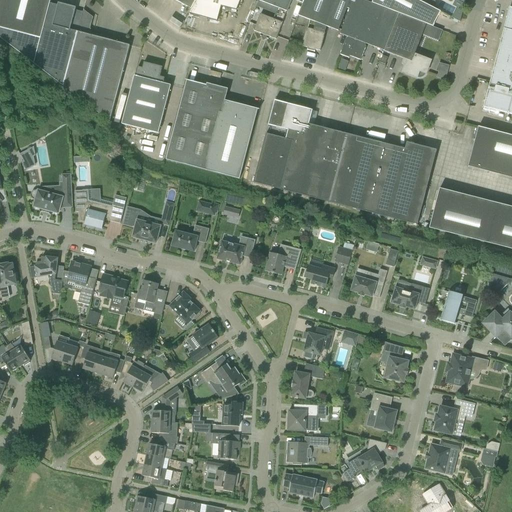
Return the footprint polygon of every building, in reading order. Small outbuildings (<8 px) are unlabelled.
[(0,0),(0,28),(41,39),(50,5),(51,0),(0,0)] [(189,14),(189,15),(196,0),(173,0),(191,10),(189,14)] [(196,0),(189,15),(217,22),(221,7),(237,11),(241,0),(196,0)] [(258,0),(278,8),(287,11),(291,2),(302,6),(304,0),(258,0)] [(304,0),(302,6),(298,16),(316,23),(326,27),(327,28),(338,32),(347,9),(350,0),(304,0)] [(384,52),(398,15),(399,14),(372,4),(361,0),(350,0),(347,9),(349,10),(340,35),(347,37),(366,45),(374,48),(384,52)] [(372,4),(399,14),(426,25),(433,27),(441,12),(434,9),(417,0),(416,0),(373,0),(373,2),(372,4)] [(416,0),(417,0),(434,9),(435,6),(435,4),(435,2),(433,1),(432,0),(416,0)] [(50,5),(41,39),(0,28),(0,38),(63,87),(83,14),(74,11),(75,7),(60,3),(58,7),(50,5)] [(287,12),(287,11),(278,8),(274,20),(260,15),(254,32),(261,34),(260,36),(260,37),(268,40),(268,39),(269,37),(276,40),(283,23),(282,23),(286,12),(287,12)] [(511,8),(509,8),(509,11),(483,108),(511,115),(511,8)] [(110,123),(127,56),(130,46),(93,37),(93,34),(88,32),(89,29),(90,30),(93,18),(84,11),(84,10),(83,10),(83,14),(63,87),(110,123)] [(460,23),(460,21),(462,16),(455,12),(452,18),(460,23)] [(398,15),(384,52),(404,60),(412,63),(415,55),(426,25),(398,15)] [(318,48),(321,49),(325,34),(324,34),(326,27),(316,23),(314,31),(307,29),(305,38),(303,47),(308,49),(307,50),(307,51),(315,53),(315,52),(315,51),(317,51),(318,48)] [(426,25),(423,35),(439,41),(442,31),(433,27),(426,25)] [(365,46),(366,45),(347,37),(340,55),(349,59),(350,57),(361,61),(366,47),(365,46)] [(424,77),(426,74),(431,62),(415,55),(412,63),(404,60),(402,65),(405,66),(403,73),(417,78),(419,79),(422,78),(424,77)] [(382,56),(380,64),(385,66),(388,58),(382,56)] [(158,134),(169,96),(171,86),(163,84),(165,79),(160,77),(162,68),(144,63),(141,72),(137,71),(138,68),(135,77),(134,77),(132,86),(122,125),(158,134)] [(206,86),(187,81),(166,161),(239,180),(257,109),(225,101),(228,90),(207,84),(206,86)] [(266,134),(253,183),(281,190),(329,203),(347,135),(309,125),(312,111),(287,105),(275,102),(269,126),(271,126),(269,135),(266,134)] [(511,178),(511,136),(478,128),(468,167),(511,178)] [(347,135),(329,203),(349,208),(417,226),(434,161),(437,151),(407,143),(405,150),(347,135)] [(34,148),(20,155),(23,161),(21,163),(21,164),(23,166),(22,166),(23,169),(24,169),(26,171),(35,166),(33,157),(35,156),(34,148)] [(58,214),(60,207),(63,207),(63,209),(73,209),(71,175),(62,175),(62,187),(54,188),(52,195),(36,191),(33,192),(31,193),(31,196),(31,198),(33,200),(36,201),(34,207),(42,210),(41,212),(49,214),(50,212),(58,214)] [(511,207),(440,189),(430,229),(511,249),(511,207)] [(120,224),(123,215),(124,209),(126,201),(115,198),(112,209),(108,208),(108,207),(100,205),(91,203),(91,204),(89,203),(88,191),(83,191),(75,192),(76,213),(79,213),(80,221),(86,222),(85,226),(96,229),(96,228),(102,230),(102,228),(102,224),(103,225),(105,218),(109,219),(108,221),(120,224)] [(169,227),(174,205),(167,203),(161,225),(169,227)] [(215,217),(216,214),(217,214),(219,205),(213,204),(213,205),(203,203),(200,213),(215,217)] [(156,244),(158,234),(160,227),(139,221),(141,213),(127,209),(123,224),(136,227),(133,238),(156,244)] [(9,212),(0,214),(0,224),(11,222),(9,212)] [(205,244),(208,235),(209,230),(195,226),(192,236),(176,232),(172,247),(194,253),(197,242),(205,244)] [(219,250),(217,260),(240,266),(242,257),(251,259),(253,249),(255,241),(248,239),(246,248),(239,246),(221,242),(219,250)] [(301,251),(288,247),(281,246),(279,250),(278,255),(270,253),(265,272),(281,276),(285,263),(297,266),(301,251)] [(335,262),(348,266),(352,252),(343,250),(339,248),(335,262)] [(390,250),(386,266),(394,268),(399,252),(390,250)] [(30,265),(29,265),(32,279),(41,278),(49,276),(56,275),(57,269),(58,259),(46,258),(46,259),(42,258),(42,259),(40,259),(40,260),(38,261),(37,262),(38,263),(36,264),(36,267),(30,268),(30,265)] [(438,262),(422,258),(420,266),(436,271),(438,262)] [(78,303),(90,306),(94,290),(96,280),(88,278),(90,269),(87,268),(87,269),(84,268),(84,266),(72,263),(69,273),(70,274),(68,280),(66,289),(81,292),(78,303)] [(0,303),(6,300),(3,294),(9,291),(8,286),(16,285),(15,281),(17,281),(16,274),(14,274),(12,265),(8,266),(8,265),(0,266),(0,303)] [(306,270),(303,278),(312,281),(311,284),(325,288),(328,278),(332,279),(335,270),(323,267),(322,271),(309,267),(308,270),(306,270)] [(351,292),(359,294),(358,296),(364,298),(364,296),(372,298),(376,284),(383,286),(387,272),(380,270),(378,276),(368,273),(366,280),(355,277),(351,292)] [(511,280),(490,274),(487,286),(491,288),(497,295),(511,280)] [(124,297),(127,282),(118,280),(115,280),(114,278),(103,275),(99,293),(101,294),(100,297),(113,300),(111,305),(126,309),(129,298),(124,297)] [(55,281),(49,280),(52,294),(61,295),(62,281),(55,281)] [(141,290),(139,290),(136,300),(135,305),(138,310),(145,311),(154,314),(162,316),(165,304),(157,302),(160,291),(159,292),(157,292),(159,285),(153,284),(143,281),(141,290)] [(391,304),(400,306),(399,308),(405,310),(406,308),(415,311),(417,303),(425,305),(430,290),(412,285),(410,292),(395,288),(391,304)] [(456,325),(457,324),(455,323),(457,315),(472,319),(475,309),(477,302),(444,292),(443,292),(448,294),(444,310),(441,319),(436,318),(436,319),(456,325)] [(183,293),(176,300),(170,307),(188,325),(193,319),(195,320),(199,315),(198,314),(200,312),(190,302),(191,301),(183,293)] [(500,318),(495,313),(483,324),(490,333),(493,330),(499,337),(497,339),(505,347),(511,341),(511,315),(508,311),(500,318)] [(79,317),(77,324),(83,326),(86,319),(79,317)] [(88,319),(86,325),(95,328),(97,321),(88,319)] [(10,328),(6,322),(0,325),(0,330),(1,333),(10,328)] [(29,322),(21,325),(25,346),(33,345),(29,322)] [(46,323),(39,324),(41,332),(47,330),(49,330),(48,323),(46,323)] [(194,364),(210,353),(206,347),(219,339),(209,325),(193,336),(200,348),(189,356),(194,364)] [(330,347),(333,333),(317,329),(315,335),(305,333),(303,339),(307,340),(307,344),(306,344),(303,357),(312,360),(314,355),(320,357),(322,350),(323,345),(330,347)] [(358,337),(344,333),(342,340),(348,341),(346,347),(355,349),(357,343),(358,337)] [(62,362),(67,346),(69,340),(59,336),(51,359),(62,362)] [(49,337),(42,338),(42,339),(44,350),(51,349),(49,337)] [(358,337),(357,343),(364,345),(366,339),(359,337),(358,337)] [(404,349),(385,343),(381,363),(387,365),(384,379),(404,384),(405,376),(407,376),(409,370),(407,370),(409,362),(399,360),(401,349),(404,349)] [(11,344),(8,346),(21,367),(24,365),(25,367),(30,363),(29,362),(30,361),(21,347),(16,350),(11,344)] [(11,374),(21,367),(8,346),(5,348),(3,346),(0,347),(0,362),(1,364),(3,362),(11,374)] [(67,346),(62,362),(73,366),(78,349),(67,346)] [(81,358),(86,360),(83,369),(93,372),(98,357),(100,351),(85,346),(84,348),(81,358)] [(98,357),(93,372),(103,376),(108,360),(110,354),(100,351),(98,357)] [(110,354),(108,360),(103,376),(113,379),(115,372),(120,374),(124,362),(119,360),(120,357),(110,353),(110,354)] [(472,360),(453,356),(452,364),(447,363),(445,374),(449,375),(447,382),(455,384),(454,391),(463,393),(464,387),(466,387),(468,380),(470,370),(481,370),(486,370),(487,362),(473,359),(472,360)] [(123,382),(133,388),(144,368),(143,367),(144,365),(138,362),(137,364),(134,362),(131,368),(123,382)] [(219,398),(221,400),(238,396),(234,388),(239,384),(241,386),(246,382),(240,375),(239,376),(235,369),(231,372),(226,366),(221,370),(217,363),(201,374),(208,383),(211,381),(211,382),(214,384),(217,385),(221,384),(227,393),(219,398)] [(503,365),(495,363),(493,371),(501,373),(503,365)] [(305,398),(309,399),(312,399),(313,397),(314,395),(313,392),(311,391),(307,391),(309,377),(314,378),(323,380),(324,376),(325,369),(306,364),(304,375),(295,373),(294,382),(292,381),(291,388),(293,389),(291,397),(296,398),(298,399),(298,398),(305,399),(305,398)] [(144,368),(133,388),(143,393),(148,384),(149,382),(152,384),(153,385),(150,387),(154,392),(168,382),(163,374),(161,375),(157,378),(151,375),(153,371),(145,366),(144,368)] [(188,380),(183,384),(185,392),(191,390),(188,380)] [(355,393),(362,395),(363,388),(357,387),(355,393)] [(153,412),(152,423),(170,424),(175,424),(175,416),(172,412),(171,412),(171,403),(183,395),(178,388),(162,398),(162,399),(162,412),(153,412)] [(390,398),(374,394),(370,410),(378,412),(374,429),(392,433),(394,425),(395,425),(396,420),(395,420),(397,412),(390,410),(387,409),(390,398)] [(471,418),(474,405),(456,401),(454,410),(440,407),(438,415),(436,415),(434,423),(436,423),(434,431),(452,436),(454,427),(457,415),(465,417),(471,418)] [(223,426),(229,427),(239,427),(239,415),(242,416),(242,404),(232,404),(232,406),(224,406),(223,426)] [(289,412),(288,431),(317,432),(317,416),(326,416),(326,407),(303,406),(303,412),(289,412)] [(192,433),(206,434),(210,434),(211,425),(204,425),(204,422),(200,422),(201,415),(191,414),(192,433)] [(168,435),(168,443),(177,445),(179,439),(177,438),(178,424),(175,424),(170,424),(152,423),(152,434),(168,435)] [(210,434),(206,434),(206,443),(212,443),(212,444),(219,445),(218,460),(236,461),(237,443),(230,442),(231,435),(213,434),(210,434)] [(328,439),(305,438),(304,444),(287,443),(286,463),(292,464),(292,465),(302,466),(302,464),(308,464),(308,460),(307,459),(308,449),(309,450),(309,446),(328,447),(328,439)] [(452,476),(454,467),(458,452),(460,452),(462,444),(442,439),(440,447),(431,445),(425,470),(452,476)] [(369,453),(359,459),(363,466),(358,468),(363,475),(376,468),(378,471),(384,467),(381,462),(380,462),(379,460),(380,459),(377,455),(385,450),(387,444),(369,440),(367,450),(369,453)] [(149,444),(147,455),(163,459),(163,458),(168,460),(170,460),(170,459),(171,459),(173,450),(173,451),(175,444),(177,445),(168,443),(159,441),(158,446),(149,444)] [(486,450),(498,453),(500,445),(492,443),(487,446),(486,450)] [(493,468),(496,457),(483,454),(481,462),(483,466),(493,468)] [(161,469),(163,459),(147,455),(145,466),(161,469)] [(219,465),(206,463),(205,473),(207,473),(206,482),(215,484),(214,490),(233,493),(234,487),(237,487),(239,475),(218,472),(219,465)] [(161,469),(145,466),(142,477),(152,479),(151,484),(166,487),(167,481),(165,481),(167,471),(166,471),(166,470),(161,469)] [(350,469),(343,474),(348,482),(355,478),(350,469)] [(289,493),(314,499),(315,493),(322,495),(324,483),(317,482),(317,481),(292,476),(285,475),(283,487),(290,488),(289,493)] [(414,481),(396,491),(401,499),(406,496),(407,497),(419,489),(414,481)] [(447,511),(453,508),(439,486),(430,491),(432,493),(424,498),(429,506),(420,511),(447,511)] [(138,497),(136,508),(153,511),(155,502),(166,504),(168,498),(148,494),(147,499),(138,497)] [(323,498),(321,506),(324,510),(329,507),(331,500),(323,498)] [(178,501),(176,511),(184,511),(184,510),(185,507),(185,502),(178,501)]
